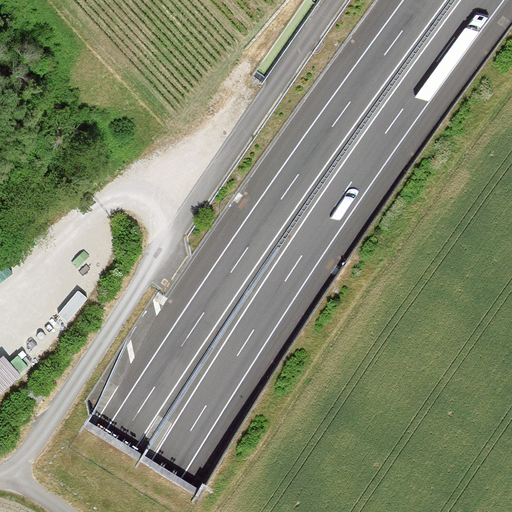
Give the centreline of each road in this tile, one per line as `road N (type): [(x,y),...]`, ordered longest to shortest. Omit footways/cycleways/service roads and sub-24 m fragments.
road 1 (motorway): [(424,0),(203,311),(76,511)]
road 2 (motorway): [(142,511),(255,328),(482,0)]
road 3 (track): [(339,0),(16,473),(0,476)]
